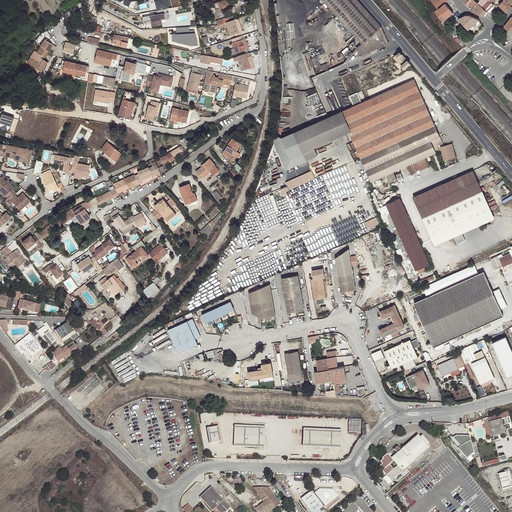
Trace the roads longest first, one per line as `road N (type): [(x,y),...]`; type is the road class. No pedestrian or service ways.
road 1 (residential): [(262,77),(258,108),(157,184),(103,212),(106,230),(65,263)]
road 2 (unclassified): [(238,343),(346,321),(395,414)]
road 3 (unclassified): [(165,499),(212,465),(354,469)]
road 4 (residential): [(44,385),(165,499)]
road 5 (residential): [(149,128),(148,157),(47,209)]
road 6 (residential): [(262,77),(251,102),(189,129),(149,128)]
road 7 (unclassified): [(403,44),(318,80),(333,114)]
road 8 (residential): [(29,109),(149,128)]
road 9 (residential): [(60,38),(178,66)]
